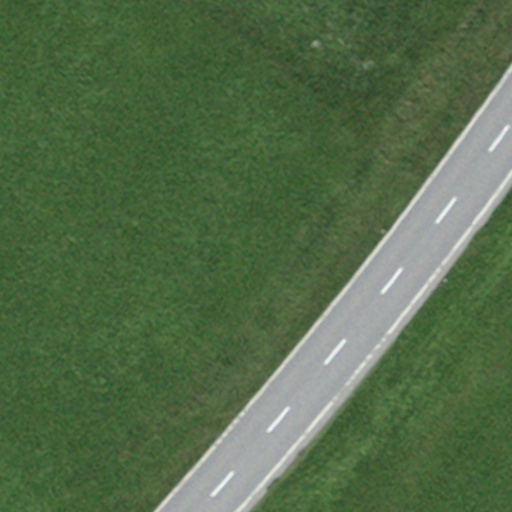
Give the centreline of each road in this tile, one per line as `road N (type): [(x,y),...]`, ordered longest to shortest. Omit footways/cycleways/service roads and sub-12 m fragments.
road 1 (primary): [(511,121),(434,227),(193,511)]
road 2 (track): [(255,442),(227,422),(88,511)]
